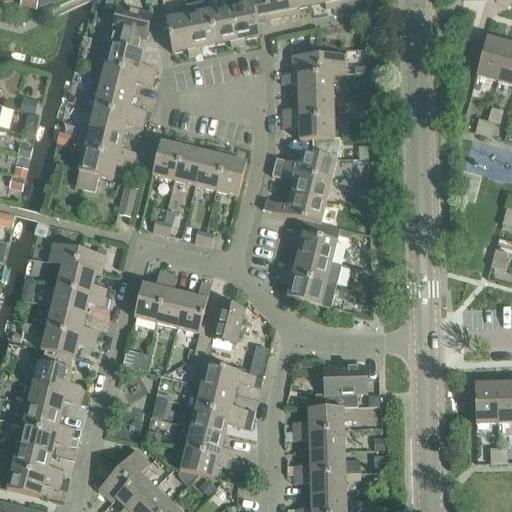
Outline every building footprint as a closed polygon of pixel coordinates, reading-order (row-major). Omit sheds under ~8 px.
[(21,0),(20,8),(35,11),(37,0),(21,0)] [(258,0),(228,0),(230,9),(231,9),(239,49),(246,48),(245,42),(260,39),(257,25),(263,24),(258,0)] [(258,0),(263,24),(291,19),(287,0),(258,0)] [(297,12),(311,9),(309,0),(287,0),(291,19),(298,17),(297,12)] [(326,12),(333,11),(331,0),(309,0),(311,9),(325,6),(326,12)] [(331,0),(333,11),(340,9),(339,4),(354,1),(354,0),(331,0)] [(186,7),(187,18),(189,17),(196,57),(203,56),(202,50),(216,48),(210,13),(208,3),(186,7)] [(103,44),(110,46),(143,54),(152,17),(119,9),(113,34),(106,33),(103,44)] [(231,50),(239,49),(231,9),(230,9),(210,13),(216,48),(230,45),(231,50)] [(187,18),(166,22),(173,56),(188,53),(189,59),(196,57),(189,17),(187,18)] [(498,86),(509,45),(488,39),(486,44),(480,68),(477,80),(498,86)] [(486,44),(475,41),(468,65),(480,68),(486,44)] [(511,46),(509,45),(498,86),(511,89),(511,46)] [(110,46),(105,68),(155,80),(157,71),(141,68),(144,55),(143,54),(110,46)] [(320,77),(319,58),(302,59),(302,53),(292,53),(293,77),(293,78),(320,77)] [(347,77),(347,57),(319,58),(320,77),(333,77),(333,78),(347,77)] [(105,68),(100,89),(134,98),(137,86),(152,89),(155,80),(105,68)] [(334,99),(333,78),(333,77),(320,77),(293,78),(293,77),(282,78),(282,87),(298,87),(299,99),(334,99)] [(131,110),(134,98),(100,89),(95,110),(144,122),(147,113),(131,110)] [(23,112),(36,116),(39,103),(26,99),(23,112)] [(334,99),(299,99),(299,112),(283,112),(283,121),(334,120),(334,99)] [(95,110),(89,131),(124,140),(126,128),(142,132),(144,122),(95,110)] [(40,118),(29,116),(27,126),(38,129),(40,118)] [(334,120),(283,121),(284,131),(300,130),(300,144),(313,143),(313,157),(337,163),(340,151),(340,141),(335,142),(334,120)] [(483,139),(487,124),(479,122),(475,136),(483,139)] [(487,124),(483,139),(492,141),(496,127),(487,124)] [(121,152),(124,140),(89,131),(84,152),(134,164),(136,155),(121,152)] [(60,136),(58,144),(67,147),(69,138),(60,136)] [(175,184),(184,144),(175,142),(174,148),(161,144),(153,179),(175,184)] [(196,189),(204,155),(192,152),(193,147),(184,144),(175,184),(196,189)] [(18,157),(30,160),(33,148),(21,145),(18,157)] [(132,174),(134,164),(84,152),(79,174),(80,175),(76,190),(95,195),(99,179),(113,183),(116,170),(132,174)] [(216,194),(226,155),(217,153),(216,158),(204,155),(196,189),(216,194)] [(303,154),(300,167),(277,161),(274,170),(332,185),(337,163),(313,157),(303,154)] [(226,155),(216,194),(238,200),(247,166),(234,163),(235,157),(226,155)] [(25,181),(28,171),(16,168),(14,178),(25,181)] [(295,185),(292,197),(327,206),(332,185),(274,170),(272,179),(295,185)] [(25,181),(12,178),(9,190),(22,193),(25,181)] [(118,217),(129,219),(136,192),(125,189),(118,217)] [(321,228),(327,206),(292,197),(290,209),(266,203),(264,213),(298,222),(321,228)] [(511,221),(505,219),(503,228),(511,230),(511,221)] [(301,245),(298,257),(332,266),(338,244),(337,244),(340,232),(321,228),(298,222),(295,233),(288,232),(286,242),(301,245)] [(161,238),(164,226),(156,224),(153,236),(161,238)] [(164,226),(161,238),(170,240),(173,229),(164,226)] [(203,248),(206,237),(198,235),(195,246),(203,248)] [(206,237),(203,248),(212,250),(215,239),(206,237)] [(75,271),(80,253),(53,246),(48,266),(62,269),(62,268),(75,271)] [(80,253),(75,271),(96,276),(96,277),(101,278),(107,253),(98,251),(97,257),(80,253)] [(494,261),(508,265),(510,257),(496,253),(494,261)] [(280,266),(277,275),(327,287),(337,289),(342,268),(332,266),(298,257),(295,269),(280,266)] [(508,265),(494,261),(491,269),(506,273),(508,265)] [(93,288),(96,277),(96,276),(75,271),(62,268),(62,269),(57,289),(107,301),(109,292),(93,288)] [(156,326),(169,277),(160,274),(156,290),(143,287),(135,321),(156,326)] [(277,275),(275,284),(291,288),(287,300),(331,311),(337,289),(327,287),(277,275)] [(177,331),(186,297),(174,294),(178,279),(169,277),(156,326),(177,331)] [(186,297),(177,331),(199,337),(212,287),(202,285),(198,300),(186,297)] [(107,301),(57,289),(52,310),(86,318),(89,306),(104,310),(107,301)] [(202,325),(199,337),(193,363),(199,365),(205,367),(212,342),(236,348),(245,312),(219,306),(214,327),(202,325)] [(86,318),(52,310),(47,331),(96,343),(98,334),(83,330),(86,318)] [(96,343),(47,331),(41,353),(45,354),(73,361),(75,361),(78,348),(94,352),(96,343)] [(70,372),(73,361),(45,354),(42,366),(31,363),(25,385),(33,387),(83,399),(85,390),(69,386),(73,373),(70,372)] [(264,367),(252,364),(250,376),(261,379),(264,367)] [(264,381),(205,367),(199,365),(194,387),(201,389),(235,397),(238,385),(261,391),(264,381)] [(316,412),(344,411),(358,410),(358,397),(366,396),(365,370),(325,372),(326,397),(316,398),(316,412)] [(511,384),(497,385),(498,428),(511,427),(511,384)] [(498,428),(497,385),(475,386),(476,429),(498,428)] [(33,387),(28,408),(62,416),(65,404),(80,408),(83,399),(33,387)] [(232,409),(235,397),(201,389),(196,410),(253,424),(256,415),(232,409)] [(150,428),(151,422),(162,422),(163,401),(122,400),(121,427),(150,428)] [(28,408),(23,428),(72,441),(75,432),(59,428),(62,416),(28,408)] [(196,410),(191,431),(225,439),(228,427),(251,433),(253,424),(196,410)] [(344,411),(316,412),(309,412),(309,425),(293,426),(293,435),(344,433),(344,411)] [(23,428),(18,449),(52,458),(55,446),(70,450),(72,441),(23,428)] [(191,431),(186,452),(235,464),(238,455),(222,451),(225,439),(191,431)] [(345,455),(344,433),(293,435),(294,444),(310,444),(310,456),(345,455)] [(18,449),(12,470),(62,483),(64,474),(49,470),(52,458),(18,449)] [(500,466),(499,451),(490,452),(491,467),(500,466)] [(499,451),(500,466),(508,466),(508,451),(499,451)] [(249,467),(235,464),(186,452),(180,474),(214,482),(218,469),(246,476),(249,467)] [(140,477),(141,477),(151,467),(136,454),(117,473),(131,486),(140,477)] [(346,476),(345,455),(310,456),(310,468),(294,469),(294,478),(346,476)] [(169,479),(174,473),(170,468),(164,474),(169,479)] [(60,492),(62,483),(12,470),(7,492),(41,501),(44,488),(60,492)] [(116,502),(131,486),(117,473),(105,486),(101,482),(94,489),(113,507),(117,503),(116,502)] [(346,476),(294,478),(295,487),(311,487),(311,499),(346,498),(346,476)] [(140,477),(131,486),(116,502),(117,503),(125,511),(124,511),(136,511),(156,492),(141,477),(140,477)] [(166,511),(172,507),(156,492),(136,511),(166,511)] [(346,511),(346,498),(311,499),(312,511),(298,511),(346,511)]
